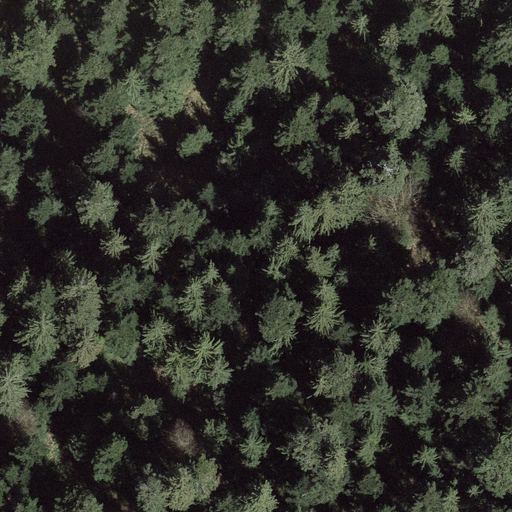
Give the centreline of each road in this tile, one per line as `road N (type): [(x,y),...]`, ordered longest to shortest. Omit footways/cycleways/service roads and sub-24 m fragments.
road 1 (track): [(511,322),(410,382),(0,346)]
road 2 (track): [(170,511),(82,354)]
